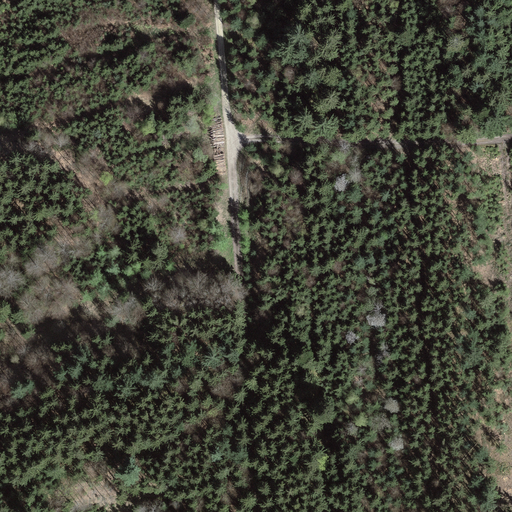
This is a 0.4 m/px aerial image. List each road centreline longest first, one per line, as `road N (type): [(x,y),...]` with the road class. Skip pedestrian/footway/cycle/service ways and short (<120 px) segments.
road 1 (track): [(219,0),(259,511)]
road 2 (track): [(511,140),(375,146),(231,135)]
